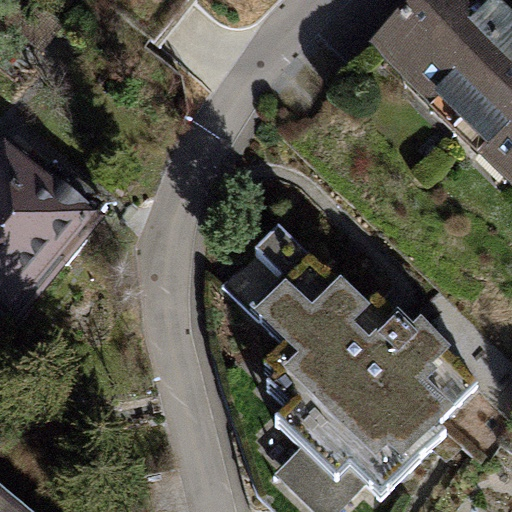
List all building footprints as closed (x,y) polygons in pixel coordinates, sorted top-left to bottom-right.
[(200,0),(168,0),(187,16),(200,0)] [(511,8),(503,0),(431,0),(381,50),(511,179),(511,8)] [(13,128),(0,146),(0,308),(22,324),(113,202),(13,128)] [(300,261),(239,321),(281,363),(256,388),(276,408),(259,425),(290,456),(264,481),(294,511),(336,511),(458,391),(390,322),(375,337),(300,261)] [(27,511),(0,490),(0,511),(27,511)]
